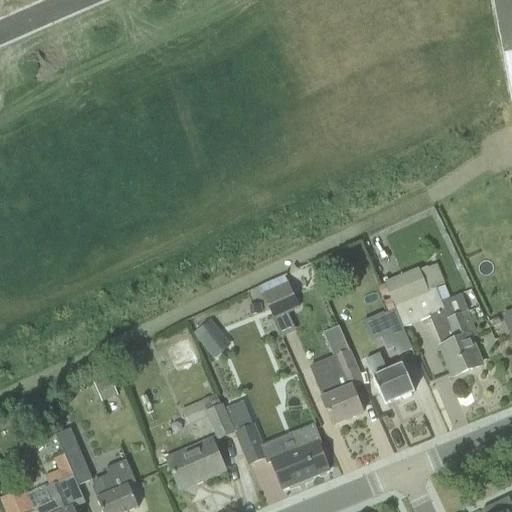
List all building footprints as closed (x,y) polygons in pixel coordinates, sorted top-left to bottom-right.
[(511,0),(490,0),(506,92),(511,104),(511,0)] [(419,270),(385,284),(396,311),(393,312),(401,330),(403,330),(430,318),(443,348),(441,348),(446,360),(454,379),(480,368),(474,354),(476,353),(470,337),(474,335),(465,315),(462,316),(450,321),(436,289),(429,292),(420,272),(419,270)] [(287,284),(263,295),(275,321),(287,316),(281,303),(294,297),(288,283),(287,284)] [(261,306),(248,307),(249,317),(262,316),(261,306)] [(210,323),(194,336),(213,360),(230,347),(210,323)] [(412,351),(403,330),(401,330),(380,338),(386,352),(394,349),(397,357),(412,351)] [(191,337),(166,349),(177,373),(199,363),(195,355),(199,353),(191,337)] [(322,401),(333,428),(362,416),(351,389),(363,384),(349,352),(310,368),(323,400),(322,401)] [(414,394),(402,366),(386,373),(379,356),(365,362),(385,407),(400,400),(403,404),(412,400),(411,395),(414,394)] [(94,384),(102,404),(119,397),(110,378),(94,384)] [(166,455),(188,508),(233,490),(221,460),(237,453),(208,384),(193,390),(212,436),(166,455)] [(228,410),(251,466),(267,459),(244,403),(228,410)] [(270,463),(281,490),(328,472),(317,446),(320,445),(313,427),(290,436),(297,452),(270,463)] [(56,437),(78,488),(93,482),(71,430),(56,437)] [(96,501),(100,511),(132,511),(138,510),(128,488),(135,485),(125,462),(104,472),(108,481),(91,489),(96,501)] [(36,511),(35,511),(74,511),(73,509),(85,504),(73,478),(45,490),(51,504),(36,511)] [(0,500),(5,511),(32,511),(33,511),(24,490),(0,500)] [(511,511),(511,507),(508,499),(481,511),(511,511)]
